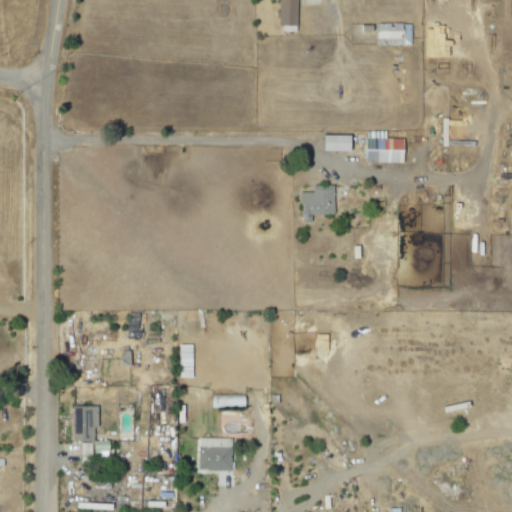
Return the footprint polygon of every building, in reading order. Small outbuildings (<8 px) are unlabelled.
[(409,24),(374,24),(373,45),(408,46),(409,24)] [(362,163),(400,163),(400,139),(382,139),(382,132),(362,132),(362,163)] [(346,151),(346,136),(318,135),(318,151),(346,151)] [(297,193),(297,223),(308,222),(308,215),(331,215),(330,185),(309,186),(310,193),(297,193)] [(240,408),(241,396),(209,394),(208,407),(240,408)] [(71,442),(91,442),(90,429),(94,429),(94,407),(70,407),(71,442)] [(76,443),(77,459),(105,458),(104,441),(89,442),(89,443),(76,443)] [(194,471),(226,471),(227,441),(195,441),(194,471)]
